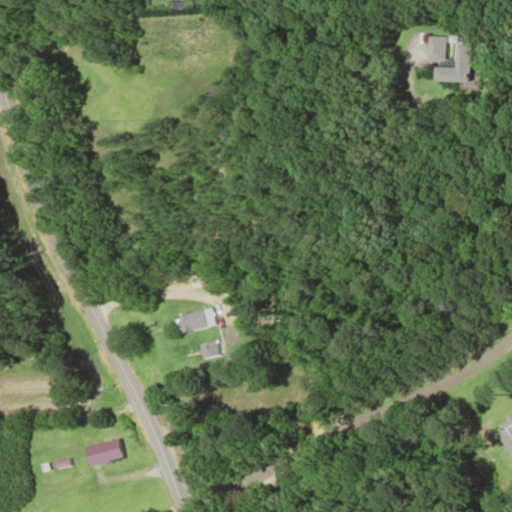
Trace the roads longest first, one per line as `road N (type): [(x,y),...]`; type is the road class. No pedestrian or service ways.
road 1 (tertiary): [(180,511),(133,395),(45,224),(0,86)]
road 2 (residential): [(180,511),(404,405),(511,330)]
